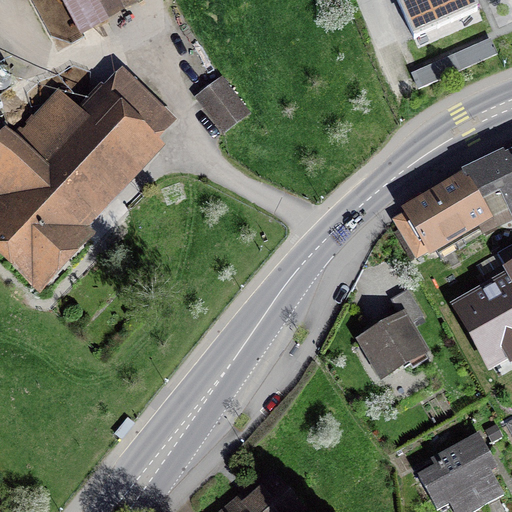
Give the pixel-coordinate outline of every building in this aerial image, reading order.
[(139,0),(65,0),(82,30),(139,0)] [(469,0),(395,0),(413,39),(475,13),(469,0)] [(418,50),(423,64),(493,36),(488,23),(418,50)] [(411,78),(417,93),(494,60),(488,46),(411,78)] [(248,114),(221,80),(198,98),(224,132),(248,114)] [(11,135),(0,145),(0,188),(2,191),(29,165),(40,175),(0,217),(0,240),(40,278),(78,237),(68,227),(167,122),(126,82),(90,122),(62,97),(19,143),(11,135)] [(511,220),(511,149),(468,169),(402,206),(405,212),(393,218),(413,257),(478,223),(483,232),(511,220)] [(511,280),(460,309),(491,364),(506,356),(507,349),(511,346),(511,268),(507,271),(511,280)] [(423,318),(409,294),(393,303),(402,319),(363,342),(383,375),(408,360),(413,369),(427,361),(407,327),(423,318)] [(134,423),(128,418),(114,435),(119,439),(120,439),(134,423)] [(497,468),(478,435),(437,458),(440,465),(418,477),(437,511),(449,504),(453,511),(473,511),(503,495),(490,472),(497,468)] [(246,490),(220,511),(302,511),(305,510),(274,474),(250,495),(246,490)]
